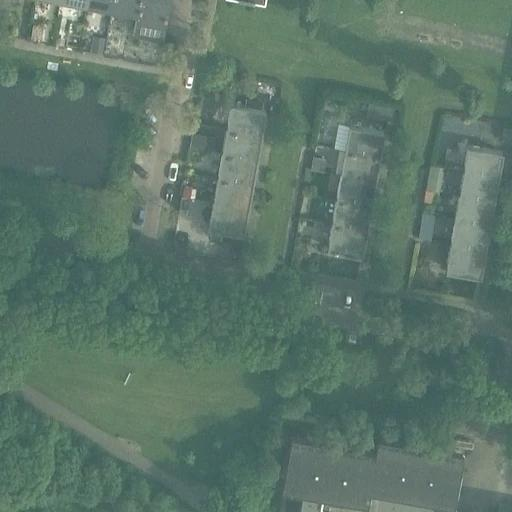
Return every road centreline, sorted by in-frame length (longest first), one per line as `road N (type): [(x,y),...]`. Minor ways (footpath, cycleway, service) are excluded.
road 1 (residential): [(146,249),(165,266),(258,284),(282,310),(447,339),(476,325),(511,331)]
road 2 (residential): [(146,249),(188,46),(183,0)]
